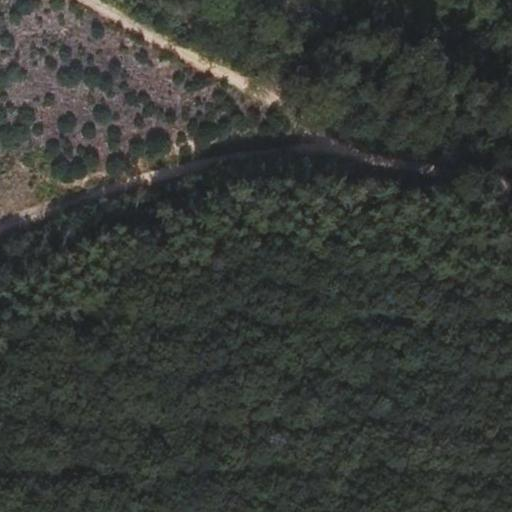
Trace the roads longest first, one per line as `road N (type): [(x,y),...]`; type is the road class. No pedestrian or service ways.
road 1 (track): [(0,255),(76,216),(249,174),(333,164)]
road 2 (track): [(333,164),(73,0)]
road 3 (track): [(511,199),(430,190),(333,164)]
